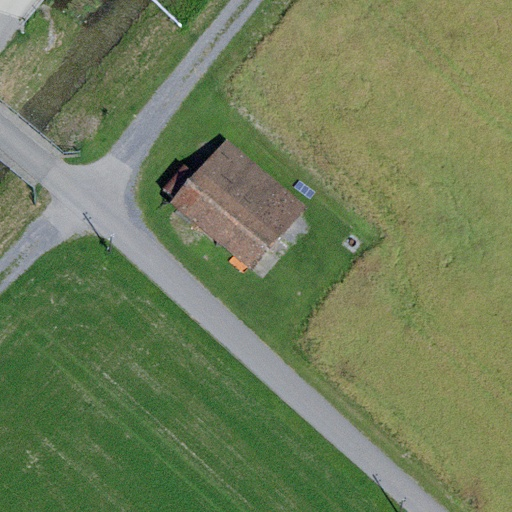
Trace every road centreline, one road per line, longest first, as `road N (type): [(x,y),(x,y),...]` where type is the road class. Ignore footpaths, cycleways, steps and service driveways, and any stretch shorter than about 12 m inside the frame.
road 1 (track): [(87,198),(428,511)]
road 2 (track): [(253,0),(87,198)]
